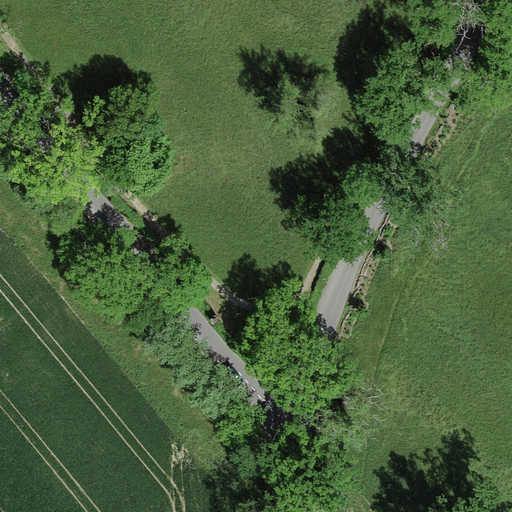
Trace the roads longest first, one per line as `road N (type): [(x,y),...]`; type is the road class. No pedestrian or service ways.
road 1 (unclassified): [(495,0),(368,221),(289,432)]
road 2 (unclassified): [(289,432),(0,83)]
